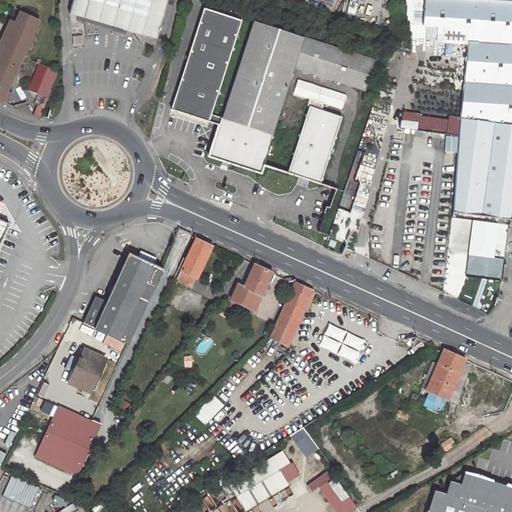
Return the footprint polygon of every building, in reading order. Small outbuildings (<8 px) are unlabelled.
[(69,0),(67,11),(157,36),(167,0),(69,0)] [(461,118),(511,125),(511,1),(499,0),(424,0),(423,25),(470,29),(469,41),(461,118)] [(209,121),(242,20),(204,8),(172,109),(209,121)] [(10,21),(0,44),(0,100),(2,102),(38,22),(21,14),(16,24),(10,21)] [(293,67),(302,38),(254,23),(223,119),(212,154),(262,169),(275,125),(293,67)] [(302,38),(293,67),(364,89),(373,60),(362,57),(302,38)] [(36,63),(26,91),(46,99),(57,71),(36,63)] [(321,180),(344,110),(311,99),(287,169),(321,180)] [(46,108),(39,106),(35,117),(41,120),(46,108)] [(446,134),(449,122),(419,117),(417,130),(446,134)] [(511,125),(461,118),(453,213),(511,220),(511,213),(511,125)] [(340,241),(352,203),(342,199),(329,236),(340,241)] [(493,257),(494,242),(487,241),(488,226),(484,225),(483,233),(465,232),(466,223),(450,222),(447,253),(493,257)] [(214,246),(197,237),(181,269),(196,277),(198,278),(214,246)] [(163,270),(131,255),(108,303),(97,298),(85,324),(128,344),(163,270)] [(273,272),(255,264),(244,287),(262,296),(273,272)] [(479,279),(499,281),(500,267),(481,265),(479,279)] [(196,277),(181,269),(177,279),(192,286),(196,277)] [(465,310),(479,279),(468,274),(460,290),(451,286),(444,301),(465,310)] [(298,282),(273,338),(289,344),(313,289),(298,282)] [(255,311),(262,296),(244,287),(237,284),(230,299),(255,311)] [(321,347),(358,360),(366,338),(329,324),(321,347)] [(77,346),(67,341),(53,370),(63,375),(77,346)] [(104,358),(85,349),(69,384),(87,393),(104,358)] [(465,360),(444,350),(443,353),(438,365),(427,391),(448,400),(465,360)] [(422,389),(427,391),(438,365),(433,363),(428,376),(425,375),(423,380),(426,381),(422,389)] [(207,425),(225,405),(215,396),(198,417),(207,425)] [(93,420),(57,405),(36,457),(76,473),(97,422),(93,420)] [(303,427),(290,436),(305,458),(318,449),(303,427)] [(299,476),(283,451),(230,484),(245,509),(299,476)] [(329,471),(309,485),(313,491),(319,487),(333,476),(329,471)] [(511,511),(511,485),(467,471),(462,484),(451,481),(447,493),(435,489),(428,511),(511,511)] [(33,507),(41,486),(13,475),(5,496),(33,507)] [(347,511),(355,506),(333,476),(319,487),(337,511),(347,511)]
